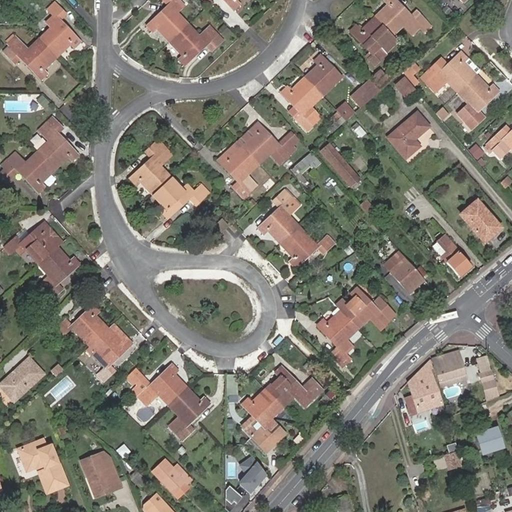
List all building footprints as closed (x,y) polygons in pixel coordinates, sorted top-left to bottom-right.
[(173,38),(187,25),(176,13),(181,8),(174,1),(175,0),(163,0),(169,5),(147,26),(152,32),(156,28),(163,36),(168,32),(173,38)] [(223,0),(233,10),(238,5),(235,2),(236,0),(223,0)] [(389,6),(374,19),(391,36),(403,25),(411,35),(419,28),(424,32),(430,26),(416,12),(411,18),(394,0),(386,0),(385,2),(389,6)] [(51,28),(39,39),(56,57),(70,45),(73,48),(79,42),(58,21),(65,15),(53,3),(47,9),(53,16),(45,23),(51,28)] [(396,42),(391,36),(374,19),(361,32),(358,29),(352,34),(372,55),(368,58),(374,65),(378,61),(387,54),(385,53),(396,42)] [(173,38),(169,42),(182,56),(178,59),(184,65),(206,45),(211,51),(222,40),(209,27),(198,37),(187,25),(173,38)] [(352,34),(358,29),(356,26),(350,31),(352,34)] [(163,36),(169,42),(173,38),(168,32),(163,36)] [(56,57),(39,39),(27,51),(15,38),(7,45),(10,48),(4,53),(14,64),(20,59),(39,80),(45,74),(42,71),(56,57)] [(388,55),(399,45),(396,42),(385,53),(387,54),(388,55)] [(407,53),(412,59),(416,55),(411,49),(407,53)] [(447,82),(457,93),(476,76),(462,62),(466,59),(460,53),(447,65),(438,73),(433,67),(421,78),(435,92),(447,82)] [(305,79),(321,97),(340,78),(319,56),(313,62),(318,66),(305,79)] [(441,60),(433,67),(438,73),(447,65),(441,60)] [(413,64),(401,74),(407,80),(411,76),(418,70),(413,64)] [(380,72),(369,81),(380,92),(396,78),(389,71),(384,76),(380,72)] [(407,80),(412,87),(417,83),(411,76),(407,80)] [(476,76),(457,93),(468,104),(457,115),(471,130),(482,119),(477,112),(498,92),(492,86),(489,89),(476,76)] [(310,108),(321,97),(305,79),(291,93),(287,89),(280,94),(301,116),(296,121),(306,132),(320,119),(310,108)] [(368,101),(368,102),(380,92),(369,81),(358,91),(364,97),(368,101)] [(368,101),(364,97),(356,103),(360,108),(368,101)] [(386,98),(383,101),(392,112),(395,109),(386,98)] [(346,101),(338,108),(347,119),(355,112),(346,101)] [(392,112),(383,101),(376,108),(377,110),(373,113),(380,122),(392,112)] [(58,113),(52,119),(62,130),(68,124),(58,113)] [(417,113),(387,138),(404,159),(419,147),(413,140),(428,127),(417,113)] [(36,128),(39,131),(52,119),(49,116),(36,128)] [(48,142),(37,153),(52,168),(58,163),(60,165),(68,158),(71,162),(77,156),(56,135),(62,130),(52,119),(39,131),(48,142)] [(279,164),(294,150),(292,147),(299,140),(291,132),(277,146),(257,125),(252,130),(255,133),(241,146),(258,164),(269,153),(279,164)] [(505,127),(497,135),(503,140),(510,133),(505,127)] [(510,149),(511,151),(511,131),(510,133),(503,140),(497,135),(484,148),(488,153),(492,150),(499,158),(510,149)] [(155,193),(170,179),(159,167),(172,154),(159,140),(145,153),(151,159),(130,179),(135,185),(139,182),(147,190),(150,187),(155,193)] [(246,176),(258,164),(241,146),(237,142),(223,155),(224,156),(218,161),(238,183),(232,188),(243,200),(256,187),(246,176)] [(350,187),(360,179),(330,144),(324,150),(327,154),(324,157),(350,187)] [(483,153),(476,146),(470,152),(476,160),(483,153)] [(52,168),(37,153),(25,164),(15,154),(2,167),(12,177),(17,172),(38,194),(44,188),(40,184),(48,177),(46,174),(52,168)] [(310,155),(295,168),(298,172),(308,164),(313,168),(318,164),(310,155)] [(52,168),(54,171),(60,165),(58,163),(52,168)] [(48,177),(54,171),(52,168),(46,174),(48,177)] [(195,205),(208,194),(200,186),(193,193),(186,185),(181,190),(170,179),(155,193),(160,198),(157,201),(166,210),(163,212),(168,218),(189,199),(195,205)] [(331,179),(324,185),(328,189),(335,184),(331,179)] [(147,190),(152,196),(155,193),(150,187),(147,190)] [(283,242),(299,228),(288,216),(299,205),(285,190),(274,202),(279,208),(258,228),(263,234),(267,231),(275,239),(278,237),(283,242)] [(467,223),(483,209),(476,202),(460,215),(467,223)] [(363,203),(359,207),(366,216),(371,212),(363,203)] [(499,229),(483,209),(467,223),(483,243),(499,229)] [(214,226),(221,234),(229,227),(222,219),(214,226)] [(19,245),(37,264),(52,251),(55,248),(61,243),(49,229),(47,231),(42,225),(19,245)] [(317,247),(299,228),(283,242),(288,248),(285,250),(293,259),(290,262),(294,267),(317,247)] [(326,238),(317,247),(323,254),(332,245),(326,238)] [(9,254),(19,245),(14,239),(4,248),(9,254)] [(55,248),(52,251),(57,256),(60,253),(55,248)] [(52,251),(37,264),(55,285),(77,265),(72,259),(68,263),(60,253),(57,256),(52,251)] [(471,267),(458,253),(446,263),(458,278),(471,267)] [(408,293),(423,281),(403,257),(389,270),(408,293)] [(60,291),(55,285),(44,294),(50,300),(60,291)] [(343,314),(358,329),(369,319),(381,331),(387,326),(385,323),(393,316),(384,305),(379,310),(376,312),(356,289),(350,295),(354,299),(345,306),(341,300),(335,305),(341,311),(343,314)] [(373,304),(379,310),(384,305),(379,299),(373,304)] [(107,329),(108,328),(103,323),(101,324),(94,316),(98,312),(93,307),(71,328),(88,346),(104,332),(107,329)] [(343,314),(341,311),(334,316),(337,319),(343,314)] [(345,341),(358,329),(343,314),(337,319),(334,316),(325,324),(323,321),(317,326),(337,348),(330,355),(342,369),(350,362),(342,352),(349,346),(345,341)] [(60,338),(71,328),(65,322),(54,332),(60,338)] [(104,332),(88,346),(107,367),(129,346),(124,340),(121,344),(112,335),(109,337),(104,332)] [(457,352),(432,359),(439,382),(442,382),(463,376),(464,375),(457,352)] [(478,374),(487,404),(497,401),(485,357),(476,360),(480,373),(478,374)] [(28,358),(15,371),(17,373),(13,376),(11,374),(0,384),(0,386),(13,402),(43,373),(28,358)] [(436,381),(430,361),(407,384),(411,398),(404,399),(409,416),(441,407),(433,382),(436,381)] [(55,377),(61,371),(57,366),(50,371),(55,377)] [(158,395),(168,406),(183,392),(178,387),(181,384),(173,375),(176,372),(171,366),(149,387),(144,380),(136,388),(132,391),(146,405),(158,395)] [(112,372),(107,367),(97,377),(102,382),(112,372)] [(265,390),(282,408),(294,397),(304,408),(317,396),(307,385),(301,389),(280,368),(275,374),(278,377),(265,390)] [(140,377),(134,370),(125,378),(132,385),(133,384),(140,377)] [(463,376),(442,382),(443,387),(464,381),(463,376)] [(136,388),(144,380),(140,377),(133,384),(136,388)] [(191,394),(186,389),(183,392),(188,397),(191,394)] [(270,420),(282,408),(265,390),(251,403),(247,400),(242,405),(253,417),(242,427),(265,453),(284,435),(270,420)] [(183,392),(168,406),(179,417),(169,427),(182,441),(192,431),(187,425),(208,405),(202,399),(199,402),(191,394),(188,397),(183,392)] [(501,447),(495,428),(476,434),(481,448),(494,444),(495,449),(501,447)] [(42,440),(34,443),(36,449),(44,446),(42,440)] [(36,449),(34,443),(17,449),(25,471),(35,468),(38,467),(39,471),(37,472),(45,493),(66,485),(50,444),(44,446),(36,449)] [(495,449),(494,444),(481,448),(482,453),(495,449)] [(185,452),(181,447),(177,451),(181,456),(185,452)] [(118,485),(111,465),(108,457),(103,452),(98,454),(79,461),(92,494),(118,485)] [(462,466),(458,452),(444,456),(448,470),(462,466)] [(265,474),(253,458),(240,467),(247,476),(240,483),(240,486),(250,494),(266,476),(265,474)] [(179,476),(173,469),(172,470),(164,461),(152,473),(172,495),(185,483),(186,485),(190,482),(182,473),(179,476)] [(177,466),(173,469),(179,476),(182,473),(177,466)] [(139,475),(136,472),(131,478),(134,480),(139,475)] [(141,488),(147,482),(139,475),(134,480),(141,488)] [(185,483),(172,495),(177,499),(189,488),(186,485),(185,483)] [(94,498),(119,489),(118,485),(92,494),(94,498)] [(224,494),(224,499),(231,506),(235,502),(238,505),(244,499),(230,487),(224,494)] [(143,510),(145,511),(173,511),(155,493),(142,505),(143,510)] [(478,499),(479,511),(493,511),(491,497),(478,499)] [(336,511),(349,511),(345,498),(333,501),(336,511)] [(232,511),(238,505),(235,502),(231,506),(224,499),(224,507),(228,511),(232,511)]
